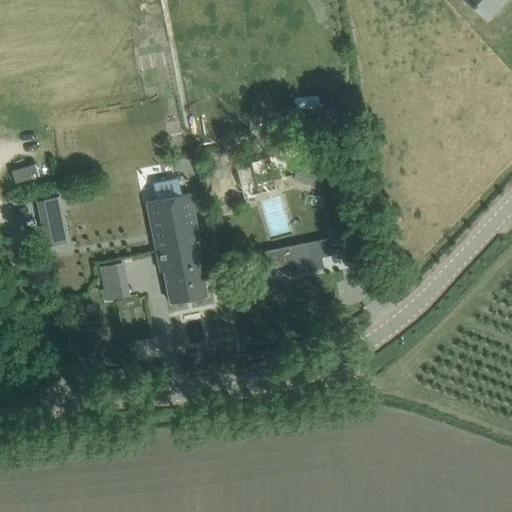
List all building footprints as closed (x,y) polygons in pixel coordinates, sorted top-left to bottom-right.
[(467,0),(488,19),(500,6),(497,4),(499,0),(467,0)] [(203,105),(125,122),(130,148),(209,131),(203,105)] [(244,201),(277,191),(267,154),(233,164),(244,201)] [(287,179),(285,196),(317,199),(319,182),(287,179)] [(157,200),(146,202),(161,272),(164,271),(171,303),(207,295),(204,280),(208,279),(190,193),(181,195),(178,182),(176,182),(173,182),(173,183),(155,187),(157,200)] [(57,196),(38,200),(47,245),(66,242),(57,196)] [(322,257),(340,253),(336,237),(265,251),(268,268),(285,264),(288,275),(324,267),(322,257)] [(122,262),(102,267),(104,278),(125,274),(122,262)] [(98,357),(162,356),(161,330),(98,331),(98,357)]
